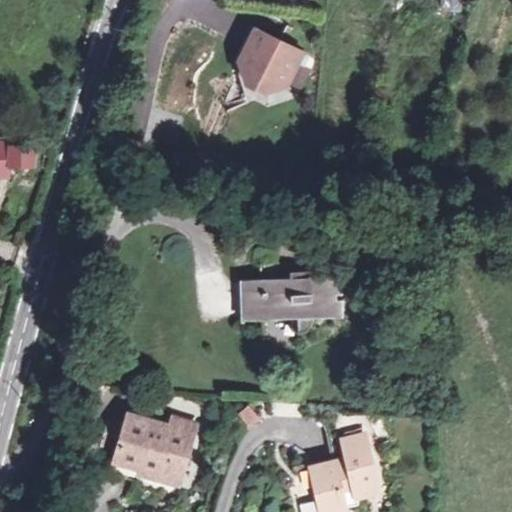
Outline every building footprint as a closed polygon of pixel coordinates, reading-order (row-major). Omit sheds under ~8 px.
[(267,94),(284,91),(300,57),(253,34),(237,66),(243,83),(267,94)] [(0,160),(6,161),(8,143),(0,141),(0,160)] [(8,143),(6,161),(5,172),(29,175),(33,145),(8,143)] [(47,147),(33,145),(29,175),(44,177),(47,147)] [(282,287),(247,290),(250,330),(291,328),(292,342),(295,341),(297,341),(299,339),(302,337),(304,334),(306,331),(306,329),(306,326),(336,324),(333,283),(303,286),(303,279),(282,280),(282,287)] [(250,330),(247,290),(233,291),(236,331),(250,330)] [(247,428),(259,418),(246,403),(234,413),(247,428)] [(143,479),(170,487),(177,460),(189,464),(197,430),(175,424),(172,434),(129,423),(127,433),(121,456),(119,463),(145,470),(143,479)] [(127,433),(112,429),(106,452),(121,456),(127,433)] [(342,443),(362,439),(360,432),(341,437),(342,443)] [(362,439),(342,443),(339,444),(344,463),(307,472),(316,507),(317,511),(345,511),(356,509),(355,503),(376,498),(362,439)] [(170,487),(182,490),(189,464),(177,460),(170,487)] [(119,463),(114,482),(141,488),(143,479),(145,470),(119,463)]
